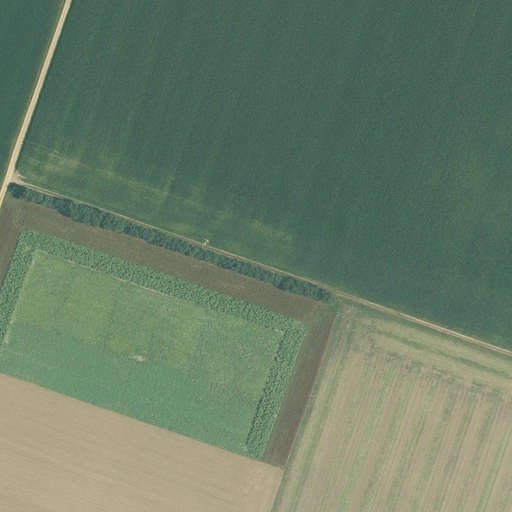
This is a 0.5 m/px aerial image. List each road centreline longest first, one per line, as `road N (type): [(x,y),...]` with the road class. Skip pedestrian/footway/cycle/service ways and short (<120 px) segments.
road 1 (track): [(12,179),(511,350)]
road 2 (track): [(73,0),(0,213)]
